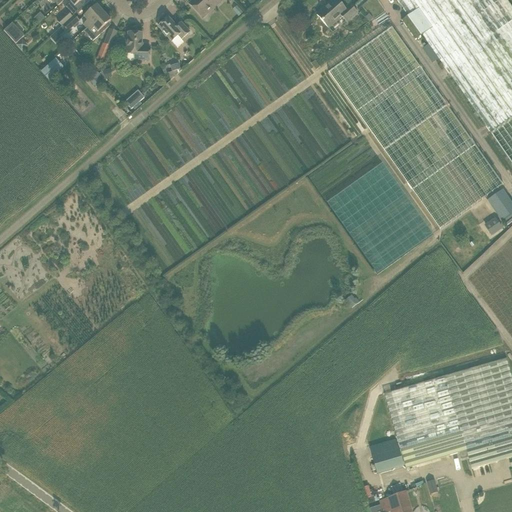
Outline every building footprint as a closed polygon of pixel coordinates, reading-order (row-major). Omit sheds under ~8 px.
[(82,0),(68,0),(71,3),(66,7),(72,14),(82,6),(79,3),(82,0)] [(223,0),(222,0),(194,0),(189,5),(201,18),(212,8),(213,9),(223,0)] [(357,13),(350,5),(345,10),(336,0),(333,0),(317,15),(328,28),(341,17),(346,23),(357,13)] [(422,36),(450,76),(511,31),(511,8),(506,0),(396,0),(408,16),(418,9),(432,29),(422,36)] [(86,29),(104,13),(97,5),(83,17),(87,21),(83,25),(86,29)] [(418,9),(408,16),(401,21),(415,40),(422,36),(432,29),(418,9)] [(57,31),(62,26),(72,18),(67,12),(52,26),(57,31)] [(110,26),(108,24),(111,21),(109,19),(110,18),(106,13),(104,14),(104,13),(86,29),(83,31),(93,42),(109,27),(108,27),(110,26)] [(74,16),(72,18),(62,26),(67,32),(79,21),(74,16)] [(171,42),(172,42),(178,48),(184,43),(181,40),(189,33),(181,23),(177,27),(168,18),(158,27),(163,33),(163,34),(165,37),(166,36),(171,42)] [(12,24),(4,31),(15,45),(24,37),(12,24)] [(503,185),(468,137),(392,28),(328,73),(440,230),(503,185)] [(104,44),(111,47),(117,32),(110,29),(104,44)] [(511,31),(450,76),(485,126),(511,164),(511,31)] [(141,48),(142,34),(128,34),(128,41),(127,42),(126,47),(128,48),(127,48),(127,54),(125,56),(125,60),(127,62),(132,62),(134,61),(149,61),(150,48),(141,48)] [(56,60),(42,73),(49,80),(62,67),(56,60)] [(130,109),(144,97),(137,90),(124,102),(130,109)] [(511,204),(502,190),(487,201),(502,221),(511,214),(511,204)] [(384,395),(400,450),(511,416),(511,380),(506,359),(384,395)] [(511,416),(400,450),(374,457),(379,473),(405,466),(405,469),(466,451),(471,470),(511,458),(511,416)] [(426,483),(429,491),(437,488),(434,481),(426,483)] [(390,511),(411,511),(406,492),(387,499),(390,511)]
